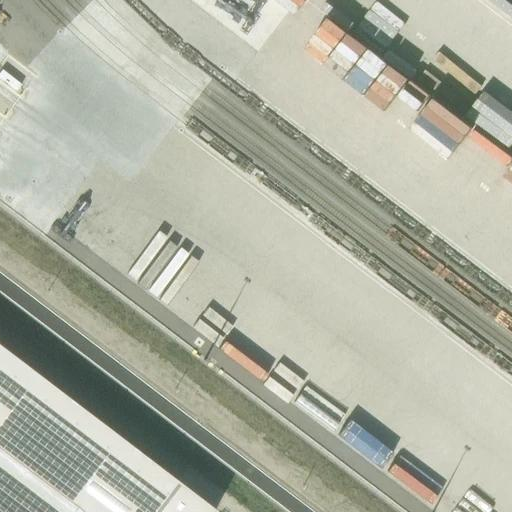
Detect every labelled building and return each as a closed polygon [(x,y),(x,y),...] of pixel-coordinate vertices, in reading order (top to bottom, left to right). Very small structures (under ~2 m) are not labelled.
[(397,66),(432,96),(446,79),(411,49),(397,66)] [(0,70),(0,81),(16,93),(21,85),(1,70),(0,70)] [(509,175),(511,169),(511,101),(500,95),(468,152),(509,175)] [(438,140),(458,152),(476,124),(436,98),(425,115),(445,128),(438,140)] [(189,290),(175,316),(214,337),(223,321),(209,313),(214,304),(189,290)] [(0,348),(0,511),(215,511),(179,484),(179,485),(0,348)] [(500,490),(511,474),(511,466),(500,457),(484,477),(500,490)] [(511,511),(511,500),(510,499),(499,511),(511,511)]
